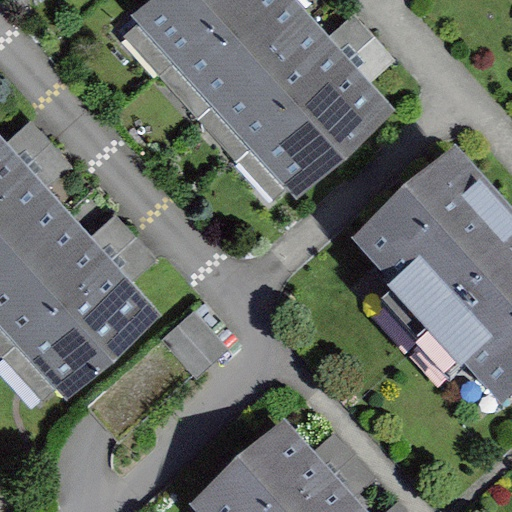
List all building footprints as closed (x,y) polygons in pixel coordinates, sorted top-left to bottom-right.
[(178,57),(244,0),(150,0),(138,11),(178,57)] [(218,103),(321,15),(307,0),(244,0),(178,57),(218,103)] [(258,150),(361,61),(321,15),(218,103),(258,150)] [(298,196),(401,107),(361,61),(258,150),(298,196)] [(0,184),(26,161),(0,131),(0,184)] [(511,410),(511,214),(457,152),(351,250),(505,418),(511,410)] [(0,271),(70,209),(26,161),(0,184),(0,271)] [(0,319),(20,341),(113,258),(70,209),(0,271),(0,319)] [(63,390),(157,306),(113,258),(20,341),(63,390)] [(295,511),(328,483),(283,432),(199,507),(203,511),(295,511)] [(354,511),(328,483),(295,511),(354,511)]
